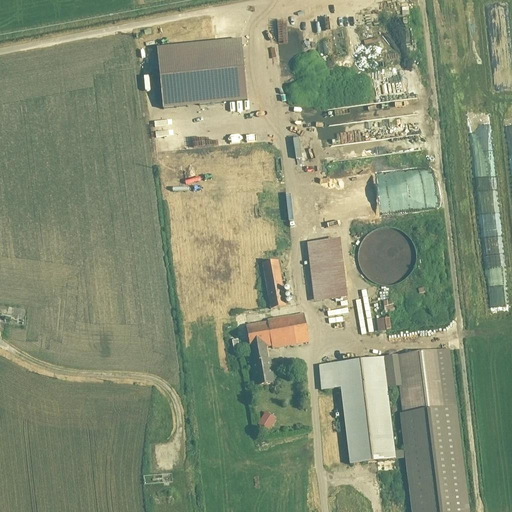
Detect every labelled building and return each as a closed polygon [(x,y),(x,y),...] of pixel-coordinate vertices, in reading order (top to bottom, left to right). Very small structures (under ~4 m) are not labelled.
[(241,42),(156,50),(162,111),(247,103),(241,42)] [(383,154),(432,150),(431,135),(382,139),(383,154)] [(336,241),(306,244),(314,302),(343,298),(336,241)] [(276,259),(260,263),(269,308),(285,305),(276,259)] [(429,295),(437,294),(436,282),(428,283),(429,295)] [(380,302),(383,313),(394,310),(390,299),(380,302)] [(301,316),(245,327),(250,353),(263,351),(306,342),(301,316)] [(388,318),(376,320),(377,332),(389,330),(388,318)] [(252,360),(264,358),(263,351),(250,353),(252,360)] [(401,414),(454,408),(448,351),(394,357),(398,386),(401,414)] [(257,387),(273,384),(268,357),(264,358),(252,360),(257,387)] [(384,388),(398,386),(394,357),(381,358),(384,388)] [(337,389),(346,464),(392,459),(384,388),(381,358),(319,366),(321,390),(337,389)] [(398,414),(409,511),(466,511),(454,408),(401,414),(398,414)] [(266,412),(256,425),(267,433),(276,420),(266,412)]
